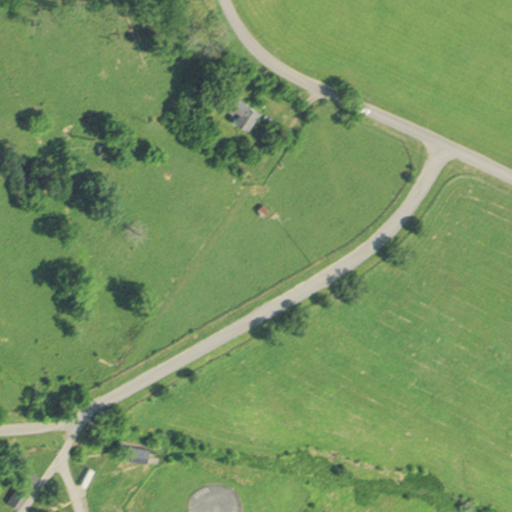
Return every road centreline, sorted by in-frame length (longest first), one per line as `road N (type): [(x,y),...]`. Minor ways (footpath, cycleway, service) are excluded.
road 1 (residential): [(440,141),(391,218),(338,266),(90,402),(0,427)]
road 2 (residential): [(511,175),(266,60),(241,34),(228,0)]
